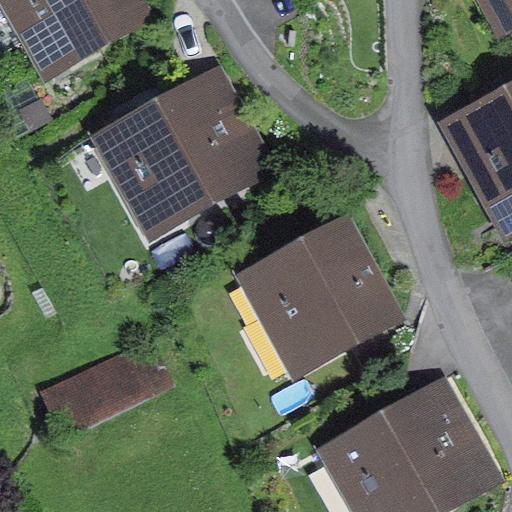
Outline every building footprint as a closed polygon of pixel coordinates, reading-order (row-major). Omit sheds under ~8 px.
[(148,0),(0,0),(0,14),(44,92),(163,25),(148,0)] [(511,0),(476,0),(498,38),(511,29),(511,0)] [(218,70),(99,138),(160,244),(279,177),(218,70)] [(511,105),(448,142),(509,249),(511,246),(511,105)] [(352,217),(233,285),(294,391),(413,324),(352,217)] [(443,388),(324,455),(356,511),(472,511),(504,495),(443,388)]
